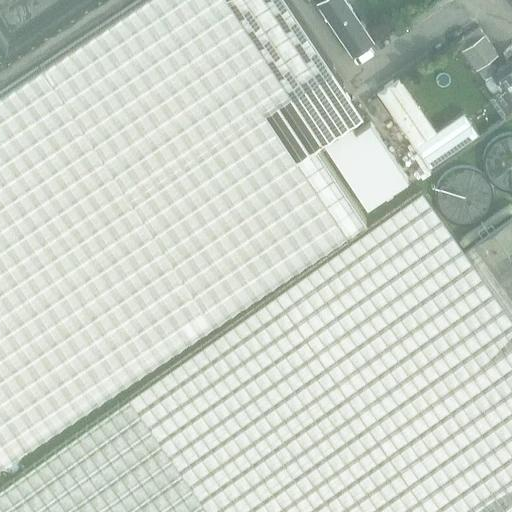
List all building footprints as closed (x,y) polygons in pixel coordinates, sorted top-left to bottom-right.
[(0,461),(366,218),(315,143),(322,139),(228,0),(136,0),(0,90),(0,461)] [(0,0),(0,38),(63,0),(0,0)] [(288,0),(228,0),(322,139),(336,130),(338,133),(324,143),(343,171),(354,187),(367,207),(387,194),(405,182),(408,180),(370,122),(355,132),(348,121),(363,112),(354,99),(347,88),(288,0)] [(326,0),(318,6),(351,56),(374,41),(346,0),(326,0)] [(497,54),(488,42),(478,28),(478,27),(456,43),(475,69),(497,54)] [(485,83),(493,94),(488,97),(501,115),(511,107),(511,59),(491,74),(492,75),(486,80),(485,83)] [(429,168),(478,135),(463,112),(436,131),(398,77),(376,92),(429,168)] [(380,120),(390,114),(377,95),(368,101),(380,120)] [(511,134),(511,135),(506,137),(501,140),(498,143),(494,147),(492,151),(491,160),(491,166),(493,170),(495,174),(498,178),(502,182),(507,184),(511,186),(511,185),(511,134)] [(482,193),(482,192),(481,184),(478,179),(476,176),(472,173),(469,171),(465,170),(460,170),(456,170),(451,171),(447,174),(444,176),(439,183),(438,192),(439,199),(441,203),(444,208),(447,210),(451,212),(459,214),(465,214),(469,212),(475,208),(480,202),(481,198),(482,193)] [(511,511),(511,298),(473,243),(464,250),(423,190),(0,484),(0,511),(511,511)] [(511,215),(473,243),(511,298),(511,215)]
